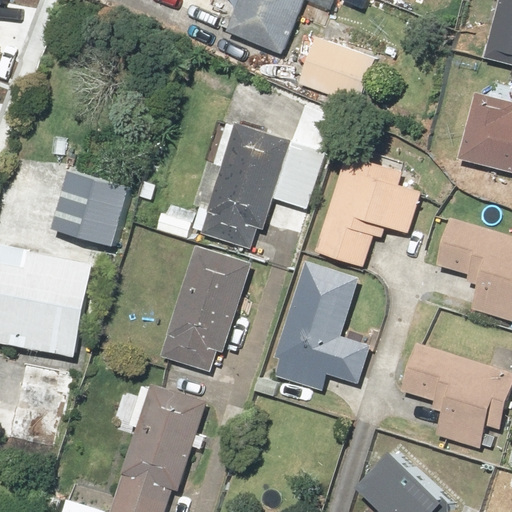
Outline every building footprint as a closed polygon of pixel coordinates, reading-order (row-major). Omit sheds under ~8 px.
[(238,0),(229,29),(284,58),(304,0),(238,0)] [(511,0),(499,0),(487,53),(511,58),(511,0)] [(402,56),(314,30),(297,85),(386,111),(402,56)] [(511,103),(481,93),(458,158),(511,176),(511,103)] [(298,128),(243,113),(209,231),(265,246),(298,128)] [(420,186),(388,174),(390,169),(343,152),(320,249),(363,264),(374,218),(409,231),(420,186)] [(79,170),(61,227),(117,244),(135,187),(79,170)] [(201,214),(165,203),(156,232),(192,243),(201,214)] [(511,322),(511,229),(454,215),(440,265),(486,277),(474,308),(511,322)] [(257,254),(203,237),(166,351),(219,368),(257,254)] [(0,342),(78,358),(98,265),(32,251),(28,269),(0,263),(0,342)] [(311,259),(280,353),(360,381),(374,344),(346,334),(365,277),(311,259)] [(511,407),(511,368),(419,339),(401,394),(506,427),(511,407)] [(73,373),(21,362),(5,440),(58,450),(73,373)] [(160,373),(112,511),(174,511),(215,392),(160,373)] [(404,445),(371,481),(405,511),(444,511),(448,508),(460,507),(462,497),(404,445)]
